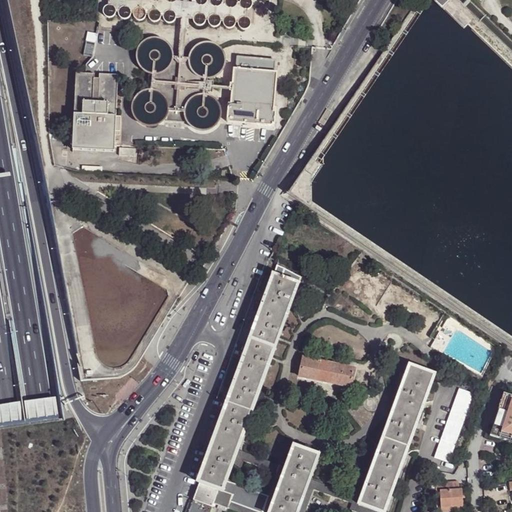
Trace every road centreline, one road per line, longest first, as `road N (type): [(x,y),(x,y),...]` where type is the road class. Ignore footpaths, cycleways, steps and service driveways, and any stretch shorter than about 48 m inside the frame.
road 1 (tertiary): [(374,0),(191,330),(138,410)]
road 2 (motorway): [(100,439),(68,387),(0,37)]
road 3 (motorway): [(57,511),(0,158)]
road 4 (motorway): [(0,346),(25,511)]
